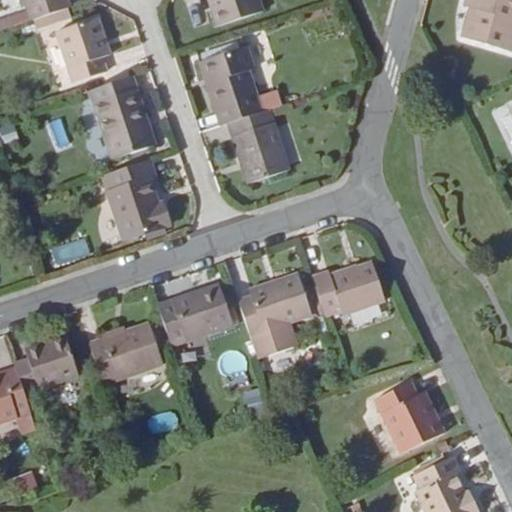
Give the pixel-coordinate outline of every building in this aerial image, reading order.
[(36,22),(69,11),(72,10),(68,0),(20,0),(24,10),(28,9),(33,23),(36,22)] [(213,0),(207,0),(211,11),(217,10),(213,0)] [(213,0),(217,10),(211,11),(217,29),(263,14),(258,0),(213,0)] [(462,40),(511,54),(511,50),(511,0),(467,0),(465,9),(470,11),(462,40)] [(41,35),(74,24),(69,11),(36,22),(41,35)] [(110,59),(97,22),(56,35),(74,86),(107,75),(103,61),(110,59)] [(228,125),(262,114),(248,72),(255,70),(248,49),(207,62),(214,83),(207,85),(222,128),(228,125)] [(201,64),(207,85),(214,83),(207,62),(201,64)] [(155,147),(133,79),(90,93),(113,161),(155,147)] [(289,172),(269,112),(262,114),(228,125),(249,186),(289,172)] [(158,203),(151,182),(156,181),(150,162),(102,179),(123,245),(171,229),(162,202),(158,203)] [(387,309),(375,271),(334,285),(332,280),(314,285),(327,324),(344,318),(346,323),(387,309)] [(239,303),(258,360),(267,357),(265,352),(295,343),(289,324),(311,316),(297,275),(249,291),(252,298),(239,303)] [(236,334),(222,293),(161,314),(174,355),(236,334)] [(370,325),(375,345),(390,340),(385,321),(370,325)] [(161,365),(148,326),(89,346),(103,386),(161,365)] [(17,375),(24,395),(77,377),(63,338),(25,351),(28,359),(14,364),(17,375)] [(265,352),(267,357),(296,347),(295,343),(265,352)] [(0,431),(33,420),(24,395),(17,375),(3,380),(4,384),(0,385),(0,431)] [(403,453),(446,432),(426,391),(419,395),(413,382),(377,399),(403,453)] [(481,511),(474,497),(470,499),(458,474),(462,472),(455,459),(416,478),(422,490),(418,493),(426,511),(481,511)] [(14,499),(39,491),(33,474),(9,481),(14,499)]
